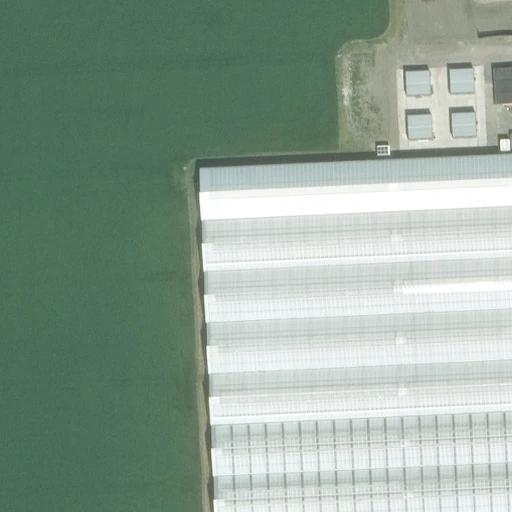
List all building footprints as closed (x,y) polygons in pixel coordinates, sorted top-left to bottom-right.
[(473,69),(449,70),(450,94),(474,93),(473,69)] [(429,71),(405,72),(406,96),(430,95),(429,71)] [(475,113),(451,114),(452,138),(476,137),(475,113)] [(431,115),(407,116),(408,140),(432,139),(431,115)] [(511,511),(511,157),(200,172),(215,511),(511,511)]
